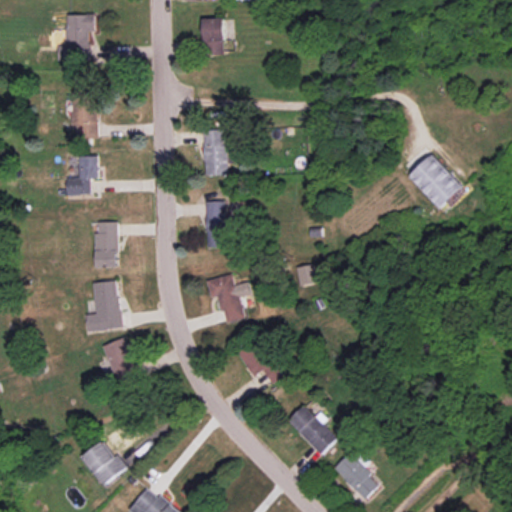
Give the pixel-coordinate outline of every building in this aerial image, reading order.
[(97,14),(69,14),(69,45),(60,45),(60,59),(93,59),(92,33),(97,33),(97,14)] [(226,53),(225,17),(205,18),(206,54),(226,53)] [(98,90),(73,91),(74,125),(78,125),(78,138),(99,138),(98,90)] [(224,129),(205,130),(207,175),(231,174),(230,163),(238,163),(238,146),(225,147),(224,129)] [(411,176),(443,209),(466,186),(434,154),(411,176)] [(100,156),(81,156),(82,178),(69,178),(70,194),(93,194),(93,179),(100,178),(100,156)] [(209,246),(232,246),(231,216),(228,216),(228,200),(208,201),(209,246)] [(98,221),(99,267),(121,267),(119,221),(98,221)] [(319,282),(316,264),(299,267),(302,286),(319,282)] [(248,317),(243,297),(254,294),(250,281),(237,284),(234,273),(209,280),(214,297),(221,295),(228,322),(248,317)] [(124,328),(119,280),(96,282),(99,313),(89,314),(90,331),(124,328)] [(107,345),(122,385),(144,377),(129,337),(107,345)] [(240,351),(256,377),(267,371),(274,383),(284,377),(261,338),(240,351)] [(323,454),(340,438),(307,404),(290,421),(323,454)] [(108,484),(129,468),(107,440),(86,456),(108,484)] [(375,472),(352,451),(336,468),(368,498),(381,484),(372,476),(375,472)] [(133,510),(135,511),(183,511),(151,486),(133,510)]
